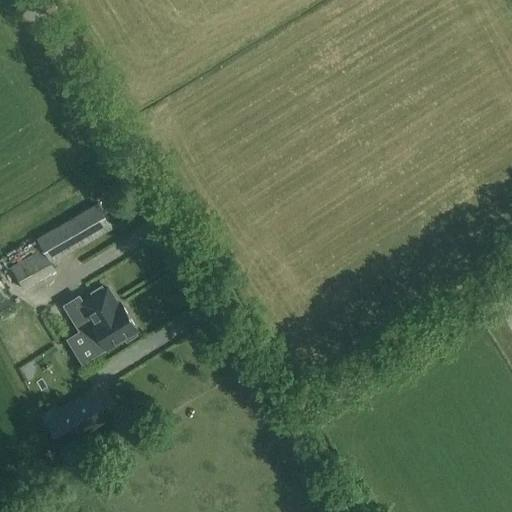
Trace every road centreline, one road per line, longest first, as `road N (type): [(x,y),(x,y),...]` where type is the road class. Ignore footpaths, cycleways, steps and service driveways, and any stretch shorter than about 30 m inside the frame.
road 1 (unclassified): [(297,420),(34,0)]
road 2 (unclassified): [(297,420),(511,279)]
